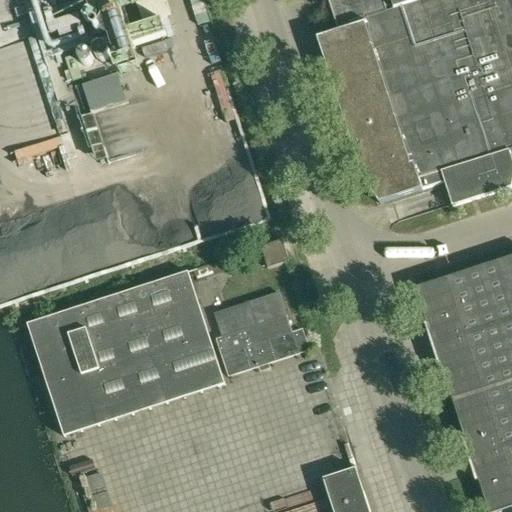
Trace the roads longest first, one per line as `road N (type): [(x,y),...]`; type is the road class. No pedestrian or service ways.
road 1 (unclassified): [(350,272),(259,0)]
road 2 (unclassified): [(429,511),(350,272)]
road 3 (unclassified): [(350,272),(511,220)]
